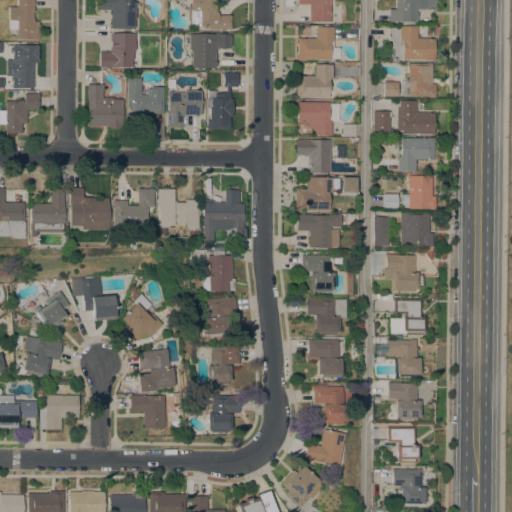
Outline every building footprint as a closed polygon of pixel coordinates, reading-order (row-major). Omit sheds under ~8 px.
[(16,0),(33,0),(33,12),(32,12),(32,18),(33,18),(33,22),(37,22),(37,24),(39,24),(38,37),(37,37),(37,40),(32,40),(28,39),(16,39),(16,29),(7,29),(8,7),(16,7),(16,0)] [(110,10),(98,10),(98,0),(132,0),(132,2),(136,2),(136,12),(135,12),(135,19),(134,19),(134,29),(110,29),(110,10)] [(216,0),(216,5),(216,9),(216,12),(217,12),(217,15),(230,15),(230,30),(209,29),(209,27),(190,27),(187,19),(187,6),(190,6),(190,0),(216,0)] [(330,0),(330,4),(337,4),(337,21),(330,21),(330,22),(309,22),(309,4),(296,4),(296,0),(330,0)] [(434,0),(434,10),(415,10),(415,13),(416,13),(416,19),(416,22),(388,22),(388,9),(395,9),(395,0),(434,0)] [(315,26),(322,26),(322,27),(333,27),(333,41),(332,41),(332,48),(339,48),(339,58),(337,58),(337,62),(328,62),(330,60),(301,60),(296,60),(297,38),(315,38),(315,31),(315,26)] [(416,38),(433,38),(433,60),(401,60),(401,56),(391,56),(391,40),(387,40),(387,27),(399,27),(399,26),(416,26),(416,38)] [(134,34),(134,43),(134,51),(133,51),(133,60),(131,60),(131,67),(98,67),(98,51),(109,52),(109,34),(134,34)] [(191,49),(188,49),(188,34),(231,34),(230,48),(222,50),(216,48),(216,50),(215,50),(215,68),(202,70),(191,68),(191,49)] [(36,45),(36,46),(37,46),(37,61),(36,61),(36,62),(32,62),(32,88),(11,88),(11,76),(5,76),(5,60),(11,60),(11,45),(36,45)] [(407,71),(406,71),(406,63),(431,63),(431,84),(434,84),(434,97),(407,97),(407,95),(407,71)] [(301,97),(301,98),(295,98),(295,76),(313,76),(314,64),(332,64),(331,79),(329,79),(329,97),(301,97)] [(236,72),(236,91),(229,91),(229,99),(231,99),(231,117),(229,117),(229,130),(223,129),(206,129),(206,120),(204,120),(204,107),(206,107),(206,91),(214,91),(214,93),(225,93),(225,87),(222,87),(222,72),(236,72)] [(162,114),(151,114),(151,113),(148,113),(145,113),(145,115),(140,115),(140,127),(130,127),(130,105),(126,105),(126,78),(139,78),(139,95),(146,95),(146,89),(150,89),(150,87),(162,87),(162,114)] [(166,79),(174,79),(174,88),(166,88),(166,79)] [(382,96),(382,82),(397,82),(397,97),(382,96)] [(101,97),(113,97),(113,99),(121,99),(121,127),(104,127),(104,126),(87,126),(87,100),(86,100),(86,84),(102,84),(101,97)] [(182,115),(182,128),(165,128),(165,124),(166,124),(166,112),(167,112),(167,92),(183,92),(183,91),(200,91),(200,100),(201,101),(201,106),(200,107),(200,115),(182,115)] [(38,110),(25,110),(25,123),(20,123),(20,133),(4,133),(4,124),(0,124),(0,110),(4,110),(4,101),(23,101),(23,93),(38,93),(38,110)] [(328,102),(328,104),(338,104),(337,121),(331,121),(330,136),(313,135),(314,127),(306,127),(306,123),(296,123),(296,101),(328,102)] [(415,113),(433,113),(433,134),(417,134),(417,135),(414,135),(414,134),(400,134),(400,131),(396,131),(396,101),(415,101),(415,113)] [(373,111),(388,111),(388,112),(389,112),(389,116),(388,116),(388,132),(373,132),(373,111)] [(355,137),(341,137),(341,124),(355,124),(355,137)] [(399,138),(433,138),(433,160),(414,159),(414,172),(408,172),(408,171),(396,171),(396,157),(399,157),(399,142),(399,138)] [(329,173),(307,173),(307,155),(294,155),(295,140),(329,140),(329,173)] [(429,196),(433,196),(433,209),(406,209),(406,205),(400,205),(400,207),(399,207),(399,193),(400,193),(400,194),(406,194),(407,182),(406,182),(406,175),(429,176),(429,196)] [(331,177),(331,178),(337,179),(337,190),(331,190),(330,192),(327,192),(327,210),(299,210),(299,211),(294,211),(294,189),(305,189),(305,182),(306,182),(306,177),(331,177)] [(354,177),(354,192),(353,192),(353,195),(349,195),(349,192),(340,192),(340,177),(354,177)] [(0,236),(0,188),(1,188),(1,202),(21,202),(21,238),(10,238),(8,236),(0,236)] [(79,230),(79,226),(67,226),(67,188),(81,188),(81,197),(96,197),(96,198),(107,198),(107,230),(79,230)] [(33,232),(33,236),(26,236),(27,203),(47,203),(47,189),(61,189),(61,232),(33,232)] [(145,227),(111,227),(111,200),(125,200),(125,206),(136,206),(136,189),(152,189),(152,206),(145,206),(145,227)] [(196,228),(183,228),(183,223),(172,223),(172,226),(171,226),(171,228),(157,228),(158,211),(156,211),(156,209),(156,189),(172,189),(172,201),(174,201),(174,203),(184,203),(184,200),(197,200),(196,228)] [(223,190),(238,190),(238,203),(241,203),(241,228),(231,227),(231,223),(225,223),(225,228),(210,227),(201,226),(201,201),(213,201),(213,202),(223,203),(223,190)] [(396,194),(396,208),(381,208),(381,194),(396,194)] [(426,233),(430,233),(430,247),(424,247),(424,246),(398,246),(398,213),(422,213),(422,212),(426,212),(426,233)] [(307,230),(295,230),(295,214),(310,214),(310,215),(327,215),(339,215),(339,227),(328,227),(328,229),(336,229),(336,248),(307,248),(307,230)] [(372,216),(386,217),(386,246),(372,246),(372,216)] [(200,264),(187,264),(187,250),(200,250),(200,264)] [(230,278),(232,279),(232,290),(227,290),(227,292),(207,291),(200,291),(200,277),(207,277),(207,261),(206,261),(206,255),(211,255),(211,250),(222,250),(222,255),(230,256),(230,278)] [(389,279),(381,279),(381,270),(383,270),(383,254),(412,255),(412,272),(415,272),(415,275),(418,275),(418,287),(415,287),(415,292),(389,292),(389,279)] [(327,255),(327,261),(328,261),(328,273),(331,273),(332,289),(329,289),(329,292),(311,292),(311,289),(307,289),(307,273),(310,273),(310,271),(299,271),(299,255),(327,255)] [(80,277),(93,276),(93,282),(100,282),(101,296),(113,295),(115,316),(114,316),(114,318),(93,320),(93,318),(92,318),(92,310),(83,311),(80,277)] [(148,338),(144,334),(137,341),(124,328),(126,325),(119,319),(135,304),(127,296),(131,292),(129,290),(132,285),(157,311),(153,315),(162,324),(148,338)] [(68,306),(61,310),(65,316),(59,320),(61,323),(54,328),(52,325),(45,330),(33,313),(46,305),(44,301),(59,291),(68,306)] [(233,296),(235,317),(226,318),(228,334),(204,337),(202,318),(200,318),(198,304),(203,303),(203,299),(233,296)] [(333,332),(333,335),(316,335),(316,332),(312,332),(312,315),(304,315),(304,298),(332,298),(332,300),(344,300),(344,318),(336,318),(336,332),(333,332)] [(419,299),(419,317),(422,317),(422,326),(424,328),(423,331),(421,333),(421,335),(403,334),(388,333),(388,318),(398,318),(398,313),(392,313),(392,298),(419,299)] [(377,300),(377,310),(390,311),(390,301),(377,300)] [(56,342),(57,341),(60,342),(56,360),(48,358),(44,375),(41,374),(40,377),(24,373),(23,375),(13,373),(14,369),(24,371),(24,370),(21,369),(25,353),(28,354),(29,351),(20,349),(22,341),(31,343),(32,336),(56,342)] [(336,339),(336,358),(339,358),(339,375),(337,375),(337,377),(318,377),(318,374),(315,374),(315,357),(306,357),(306,339),(336,339)] [(409,340),(409,339),(414,339),(414,358),(418,358),(418,374),(416,374),(416,376),(397,376),(397,374),(394,374),(394,356),(386,356),(386,340),(409,340)] [(237,347),(237,364),(228,364),(228,382),(225,382),(225,384),(207,384),(207,382),(204,382),(204,365),(208,365),(208,353),(208,347),(237,347)] [(166,349),(168,367),(171,367),(173,386),(150,389),(148,369),(138,370),(136,352),(166,349)] [(394,401),(394,399),(386,399),(386,383),(414,383),(414,401),(417,401),(417,417),(414,417),(414,419),(397,419),(397,417),(394,417),(394,401)] [(313,386),(313,384),(324,384),(324,386),(340,386),(340,393),(340,405),(344,405),(343,421),(341,421),(341,424),(322,424),(322,421),(320,421),(320,404),(322,404),(322,403),(311,403),(311,386),(313,386)] [(0,395),(12,395),(12,401),(35,401),(35,418),(16,418),(16,425),(15,425),(15,428),(0,427),(0,395)] [(77,395),(77,417),(59,417),(59,430),(38,429),(38,405),(44,406),(44,395),(77,395)] [(164,428),(143,428),(142,411),(129,411),(128,395),(145,395),(145,396),(163,395),(164,428)] [(238,396),(238,413),(229,413),(229,430),(226,430),(226,432),(209,432),(209,429),(206,429),(206,413),(209,413),(209,404),(208,404),(208,398),(210,398),(210,395),(238,396)] [(175,411),(175,422),(167,422),(167,411),(175,411)] [(412,427),(412,445),(416,445),(416,459),(414,459),(414,462),(397,462),(397,459),(394,459),(394,445),(396,445),(396,442),(385,442),(385,427),(412,427)] [(335,466),(317,462),(317,463),(301,459),(304,443),(318,446),(321,429),(342,434),(335,466)] [(283,495),(286,491),(279,484),(291,470),(294,473),(300,466),(320,486),(308,499),(306,497),(296,508),(283,495)] [(422,504),(421,504),(421,506),(400,506),(400,504),(398,504),(398,487),(399,487),(399,486),(390,486),(390,469),(415,469),(419,469),(419,487),(422,487),(422,504)] [(62,511),(26,511),(26,497),(26,493),(48,493),(48,491),(63,491),(62,511)] [(67,511),(67,492),(80,492),(80,491),(92,491),(92,492),(103,492),(103,511),(67,511)] [(273,511),(236,511),(234,505),(241,502),(240,500),(249,497),(250,500),(255,497),(255,495),(265,491),(273,511)] [(184,511),(147,511),(147,492),(163,492),(163,494),(184,494),(184,511)] [(130,495),(130,493),(142,493),(142,497),(143,497),(143,511),(107,511),(108,495),(130,495)] [(0,511),(0,494),(21,494),(21,511),(0,511)] [(205,496),(205,510),(222,510),(222,511),(189,511),(189,496),(205,496)]
